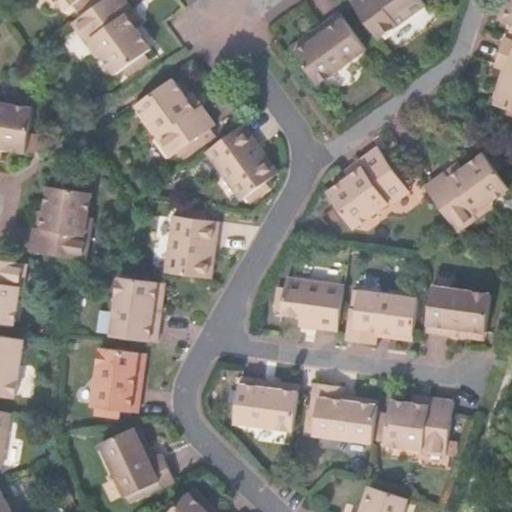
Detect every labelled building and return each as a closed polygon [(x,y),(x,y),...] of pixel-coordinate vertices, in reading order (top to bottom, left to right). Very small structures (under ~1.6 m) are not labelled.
[(130,0),(106,0),(78,20),(92,40),(96,38),(106,52),(121,72),(129,66),(133,72),(153,58),(149,52),(155,47),(140,27),(139,28),(129,14),(137,9),(130,0)] [(352,0),(382,41),(430,5),(425,0),(352,0)] [(511,6),(511,0),(507,0),(500,23),(507,25),(511,6)] [(147,22),(137,9),(129,14),(139,28),(140,27),(147,22)] [(343,15),(323,30),(327,35),(298,56),(299,56),(321,87),(369,51),(343,15)] [(327,35),(323,30),(294,51),(298,56),(327,35)] [(510,72),(499,107),(511,110),(511,42),(507,41),(498,68),(506,71),(510,72)] [(495,105),(499,107),(510,72),(506,71),(495,105)] [(191,95),(178,78),(143,103),(165,135),(168,133),(181,152),(220,124),(206,105),(198,110),(188,97),(191,95)] [(196,91),(191,95),(188,97),(198,110),(206,105),(196,91)] [(0,142),(8,144),(8,147),(32,150),(39,106),(0,100),(0,142)] [(263,144),(248,124),(212,150),(247,198),(251,195),(256,201),(276,186),(272,180),(278,176),(257,148),(263,144)] [(168,133),(165,135),(163,136),(177,155),(181,152),(168,133)] [(257,148),(278,176),(284,172),(263,144),(257,148)] [(358,228),(393,202),(391,200),(410,185),(409,183),(415,178),(395,150),(388,155),(381,145),(362,160),(367,167),(354,178),(333,194),(358,228)] [(450,173),(430,187),(460,228),(461,230),(481,216),(478,212),(493,200),(511,186),(511,184),(502,171),(506,168),(497,156),(493,159),(489,153),(467,169),(468,171),(455,180),(450,173)] [(348,171),(354,178),(367,167),(362,160),(348,171)] [(463,163),(450,173),(455,180),(468,171),(467,169),(463,163)] [(49,228),(40,226),(36,250),(90,259),(94,233),(89,233),(91,215),(95,191),(54,184),(50,210),(52,211),(49,228)] [(391,200),(393,202),(394,204),(413,190),(410,185),(391,200)] [(478,212),(481,216),(496,204),(493,200),(478,212)] [(42,209),(40,226),(49,228),(52,211),(50,210),(42,209)] [(178,215),(171,271),(208,276),(212,243),(220,244),(223,221),(209,219),(210,212),(185,209),(184,215),(178,215)] [(208,276),(216,277),(220,244),(212,243),(208,276)] [(25,260),(13,259),(0,256),(0,320),(19,324),(26,284),(21,283),(25,260)] [(118,335),(163,341),(165,317),(159,316),(163,281),(125,276),(118,335)] [(318,327),(344,330),(349,286),(291,278),(290,287),(282,286),(279,310),(287,311),(286,314),(305,317),(320,319),(318,327)] [(159,316),(165,317),(169,282),(163,281),(159,316)] [(430,332),(455,335),(456,328),(491,333),(496,295),(437,288),(430,332)] [(380,344),(381,335),(382,330),(418,335),(423,300),(363,291),(361,308),(357,308),(352,340),(380,344)] [(303,325),(318,327),(320,319),(305,317),(303,325)] [(456,328),(455,335),(490,339),(491,333),(456,328)] [(382,330),(381,335),(418,340),(418,335),(382,330)] [(29,337),(0,333),(0,392),(19,396),(29,337)] [(141,385),(145,351),(107,346),(99,404),(143,410),(147,386),(141,385)] [(152,352),(145,351),(141,385),(147,386),(152,352)] [(239,421),(299,429),(304,391),(269,386),(270,380),(245,377),(239,421)] [(304,391),(305,385),(270,380),(269,386),(304,391)] [(319,435),(377,445),(382,408),(346,401),(347,397),(348,387),(320,383),(315,416),(321,416),(319,435)] [(382,408),(383,404),(347,397),(346,401),(382,408)] [(417,397),(416,404),(416,406),(433,408),(434,398),(417,397)] [(416,406),(416,404),(395,402),(393,415),(386,414),(382,445),(429,450),(429,446),(452,449),(459,401),(434,398),(433,408),(416,406)] [(0,467),(7,468),(15,412),(0,409),(0,467)] [(155,459),(139,426),(106,441),(132,495),(149,488),(150,492),(179,480),(167,454),(159,458),(155,459)] [(19,511),(6,484),(0,487),(0,511),(19,511)] [(367,511),(376,485),(372,484),(362,511),(367,511)] [(407,511),(412,497),(376,485),(367,511),(407,511)] [(198,486),(193,491),(213,511),(220,511),(222,511),(198,486)] [(223,511),(222,511),(220,511),(213,511),(193,491),(173,511),(223,511)]
